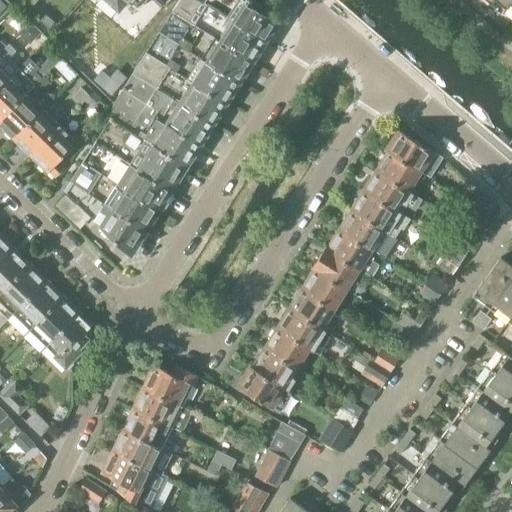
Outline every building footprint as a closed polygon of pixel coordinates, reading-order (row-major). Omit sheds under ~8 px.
[(81,0),(132,43),(165,5),(159,0),(81,0)] [(199,0),(179,0),(172,11),(253,62),(254,60),(266,42),(227,18),(199,0)] [(199,0),(227,18),(266,42),(278,22),(260,11),(263,7),(251,0),(199,0)] [(511,0),(487,0),(492,4),(494,0),(496,0),(507,9),(511,4),(511,5),(511,0)] [(240,83),(253,62),(172,11),(159,32),(240,83)] [(45,14),(39,21),(48,29),(54,22),(45,14)] [(29,23),(21,31),(22,37),(27,42),(32,42),(40,33),(29,23)] [(226,105),(240,83),(159,32),(145,54),(226,105)] [(0,87),(9,78),(17,69),(8,60),(15,52),(8,45),(7,47),(0,53),(0,87)] [(213,126),(226,105),(145,54),(132,75),(213,126)] [(9,78),(0,87),(0,119),(25,93),(33,85),(41,78),(35,72),(39,68),(29,58),(17,69),(9,78)] [(102,71),(93,81),(111,96),(120,86),(110,77),(102,71)] [(187,166),(213,126),(132,75),(113,105),(110,117),(187,166)] [(41,78),(33,85),(40,92),(49,82),(43,76),(41,78)] [(25,93),(0,119),(0,124),(4,128),(5,129),(5,133),(11,139),(14,139),(14,140),(43,110),(33,101),(40,94),(38,93),(40,92),(33,85),(25,93)] [(81,88),(72,97),(81,105),(85,101),(89,96),(81,88)] [(89,96),(85,101),(92,108),(101,98),(94,92),(89,96)] [(43,110),(14,140),(15,140),(15,142),(21,148),(25,148),(32,155),(59,127),(59,126),(43,110)] [(171,192),(187,166),(110,117),(94,143),(171,192)] [(59,127),(32,155),(39,162),(38,166),(44,171),(48,171),(54,177),(64,167),(58,162),(76,143),(69,136),(72,133),(62,124),(59,127)] [(399,130),(387,150),(390,152),(421,172),(433,151),(399,130)] [(158,212),(171,192),(94,143),(81,163),(158,212)] [(382,161),(378,167),(379,171),(410,190),(416,181),(419,184),(425,175),(421,172),(390,152),(385,160),(382,161)] [(146,232),(158,212),(81,163),(69,184),(146,232)] [(369,181),(365,187),(366,190),(398,210),(403,202),(415,210),(422,198),(410,190),(379,171),(373,180),(369,181)] [(131,256),(146,232),(69,184),(64,191),(131,256)] [(478,189),(469,203),(472,205),(490,215),(493,209),(496,204),(478,189)] [(357,200),(353,207),(354,210),(389,232),(394,235),(400,226),(404,228),(410,218),(402,213),(398,210),(366,190),(360,200),(357,200)] [(472,205),(460,225),(477,235),(490,215),(472,205)] [(345,220),(341,226),(341,229),(373,250),(377,252),(397,265),(410,245),(394,235),(389,232),(354,210),(348,219),(345,220)] [(332,240),(328,246),(329,249),(329,250),(360,270),(367,260),(371,262),(377,252),(373,250),(341,229),(336,239),(332,240)] [(0,233),(0,261),(12,249),(5,242),(5,239),(0,233)] [(447,245),(443,251),(438,248),(431,259),(453,273),(464,255),(447,245)] [(325,248),(312,268),(316,270),(348,290),(360,270),(329,250),(325,248)] [(12,249),(0,261),(0,294),(29,264),(29,262),(22,256),(20,256),(12,249)] [(444,511),(511,420),(511,266),(500,258),(472,296),(511,325),(511,351),(509,355),(504,352),(385,511),(308,511),(290,498),(279,511),(444,511)] [(0,294),(0,301),(13,315),(16,311),(46,281),(38,274),(38,271),(32,265),(29,265),(29,264),(0,294)] [(309,282),(303,291),(335,311),(338,313),(345,303),(341,301),(348,290),(316,270),(315,271),(312,272),(308,278),(309,282)] [(442,293),(448,282),(434,273),(427,284),(442,293)] [(16,311),(13,315),(30,331),(33,327),(63,296),(62,296),(62,294),(56,288),(53,289),(46,281),(16,311)] [(435,303),(442,293),(427,284),(421,294),(435,303)] [(296,301),(290,310),(326,333),(332,323),(329,321),(335,311),(303,291),(299,291),(296,298),(296,301)] [(33,327),(30,331),(45,346),(49,342),(79,313),(71,306),(71,303),(65,297),(63,297),(63,296),(33,327)] [(284,321),(278,330),(310,350),(320,357),(332,337),(326,333),(290,310),(287,311),(283,318),(284,321)] [(473,322),(479,326),(486,315),(480,311),(473,322)] [(49,342),(45,346),(68,368),(77,359),(75,357),(82,350),(80,347),(88,339),(93,327),(90,325),(90,324),(90,322),(84,316),(81,316),(79,313),(49,342)] [(491,319),(486,315),(479,326),(484,329),(491,319)] [(413,332),(414,332),(416,333),(422,322),(411,316),(404,327),(413,332)] [(413,332),(404,327),(391,319),(385,329),(406,342),(413,332)] [(272,340),(266,350),(295,368),(301,372),(308,362),(304,360),(310,350),(278,330),(275,331),(271,337),(272,340)] [(485,339),(480,335),(472,345),(478,349),(485,339)] [(259,360),(254,368),(285,387),(288,389),(293,380),(290,378),(295,368),(266,350),(262,351),(258,357),(259,360)] [(384,352),(376,364),(390,373),(398,361),(384,352)] [(454,370),(459,374),(467,364),(461,360),(454,370)] [(390,373),(376,364),(371,362),(363,375),(381,387),(390,373)] [(251,366),(238,386),(280,412),(280,411),(285,403),(277,399),(285,387),(254,368),(251,366)] [(149,380),(145,389),(183,407),(198,377),(177,367),(173,376),(156,367),(155,369),(152,370),(149,377),(149,380)] [(452,384),(459,374),(454,370),(447,380),(452,384)] [(1,396),(20,414),(28,405),(19,396),(24,390),(15,382),(1,396)] [(378,392),(368,387),(366,386),(358,399),(369,406),(378,392)] [(139,401),(135,409),(173,428),(183,433),(193,412),(183,407),(145,389),(144,390),(142,391),(138,398),(139,401)] [(428,405),(434,409),(441,399),(436,395),(428,405)] [(357,420),(362,411),(363,409),(344,398),(338,409),(357,420)] [(426,419),(434,409),(428,405),(421,415),(426,419)] [(129,421),(125,430),(163,449),(163,450),(172,454),(176,445),(167,441),(173,428),(135,409),(135,410),(132,411),(128,418),(129,421)] [(332,418),(319,439),(340,453),(353,431),(332,418)] [(304,435),(304,434),(280,421),(266,450),(290,462),(304,435)] [(119,442),(115,451),(158,472),(162,474),(172,454),(163,450),(163,449),(125,430),(124,431),(122,432),(118,439),(119,442)] [(402,440),(408,444),(415,434),(410,430),(402,440)] [(26,454),(35,446),(24,435),(16,443),(26,454)] [(400,454),(408,444),(402,440),(395,450),(400,454)] [(221,466),(225,455),(213,449),(209,460),(221,466)] [(276,487),(290,462),(266,450),(253,476),(276,487)] [(109,463),(104,473),(121,481),(117,491),(147,511),(148,511),(166,476),(162,474),(158,472),(115,451),(114,452),(111,453),(108,460),(109,463)] [(40,469),(45,460),(39,453),(32,460),(40,469)] [(209,460),(204,471),(213,476),(218,465),(209,460)] [(384,465),(376,475),(382,479),(389,469),(384,465)] [(374,489),(382,479),(376,475),(369,485),(374,489)] [(79,490),(99,503),(106,491),(86,479),(79,490)] [(245,482),(231,507),(239,511),(257,511),(268,493),(245,482)] [(5,485),(0,489),(0,511),(11,511),(20,504),(23,507),(24,505),(30,494),(28,492),(23,486),(14,494),(5,485)] [(358,499),(350,510),(353,511),(357,511),(364,503),(358,499)]
